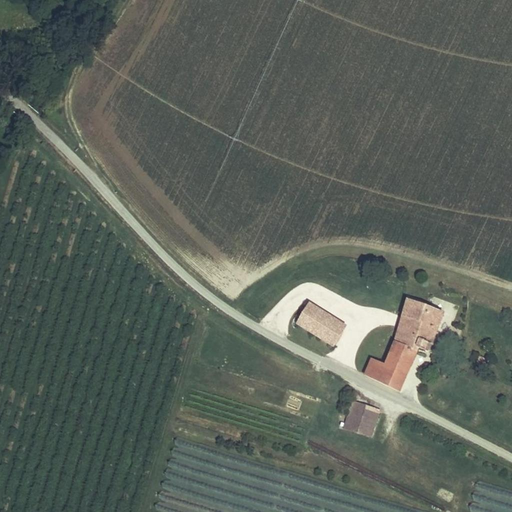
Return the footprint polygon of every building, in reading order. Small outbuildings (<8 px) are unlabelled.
[(406,303),(392,346),(414,354),(416,350),(427,353),(440,315),(406,303)] [(344,328),(309,306),(298,324),(332,345),(344,328)] [(401,390),(414,354),(392,346),(385,366),(373,360),(367,374),(366,376),(399,394),(401,390)] [(487,362),(478,358),(475,364),(484,368),(487,362)] [(368,410),(369,409),(352,404),(344,429),(370,437),(378,413),(368,410)]
